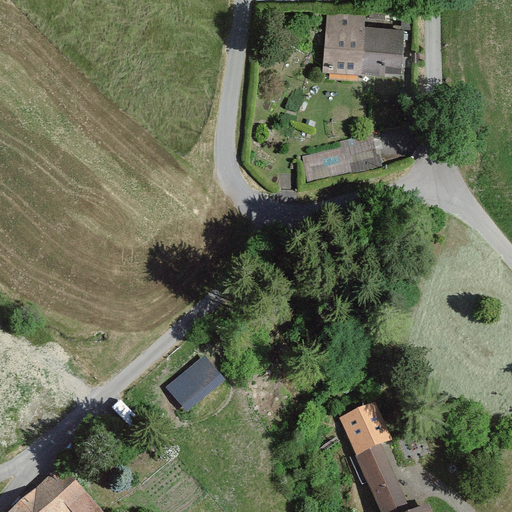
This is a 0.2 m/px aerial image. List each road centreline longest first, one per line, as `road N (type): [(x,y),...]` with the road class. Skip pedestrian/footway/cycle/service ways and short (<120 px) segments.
road 1 (unclassified): [(449,186),(311,214),(73,431)]
road 2 (unclassified): [(425,0),(449,186)]
